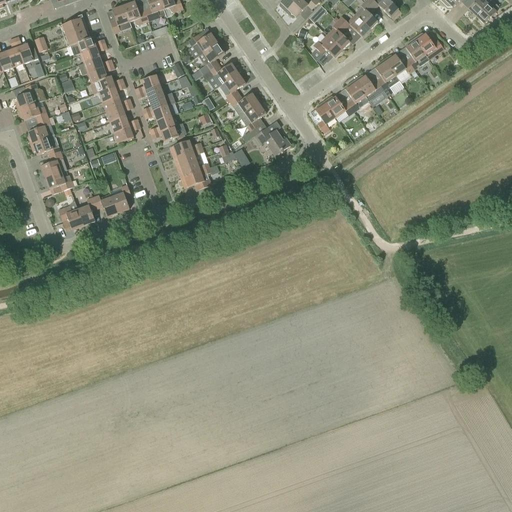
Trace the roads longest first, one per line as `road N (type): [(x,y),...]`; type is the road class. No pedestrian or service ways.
road 1 (track): [(0,307),(317,196),(343,196)]
road 2 (residential): [(159,216),(57,248),(46,238),(9,137)]
road 3 (residential): [(290,109),(319,153),(159,216)]
road 4 (track): [(343,196),(389,248),(511,221)]
road 5 (residential): [(290,109),(428,12)]
